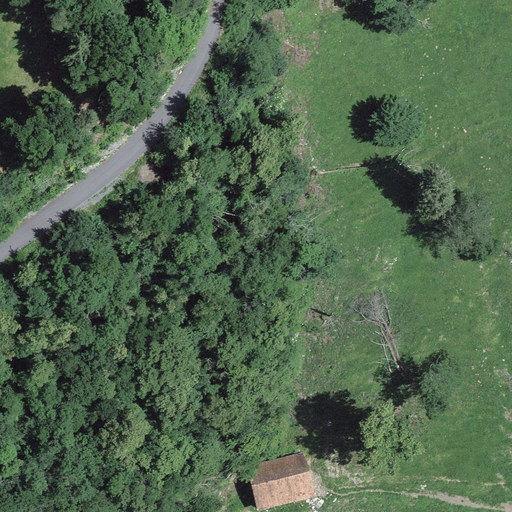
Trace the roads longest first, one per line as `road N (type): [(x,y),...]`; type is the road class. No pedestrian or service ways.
road 1 (unclassified): [(0,252),(107,174),(168,111),(207,50),(221,0)]
road 2 (track): [(511,500),(425,485),(344,486)]
